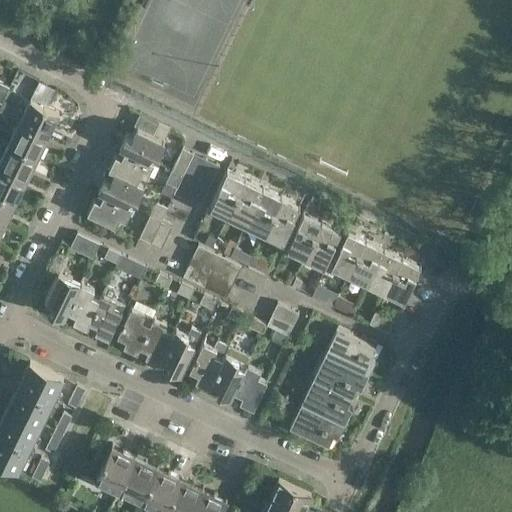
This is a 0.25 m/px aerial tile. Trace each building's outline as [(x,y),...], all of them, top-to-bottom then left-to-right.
[(0,99),(2,100),(10,85),(0,80),(0,99)] [(47,133),(58,111),(30,97),(19,120),(47,133)] [(157,151),(168,126),(157,121),(140,113),(131,133),(125,130),(118,145),(124,147),(152,161),(153,160),(147,157),(151,149),(157,151)] [(36,155),(47,133),(19,120),(8,142),(36,155)] [(0,164),(26,177),(36,155),(8,142),(0,158),(0,164)] [(183,173),(184,171),(193,151),(182,146),(171,168),(183,173)] [(152,161),(124,147),(120,155),(114,152),(108,166),(113,169),(136,179),(140,171),(146,174),(152,161)] [(197,177),(206,158),(193,151),(184,171),(197,177)] [(210,184),(219,164),(206,158),(197,177),(210,184)] [(0,191),(15,199),(26,177),(0,164),(0,191)] [(177,185),(183,173),(171,168),(166,180),(177,185)] [(136,179),(113,169),(110,177),(104,174),(97,189),(102,191),(131,205),(132,204),(126,201),(130,192),(136,195),(142,182),(136,179)] [(229,212),(245,178),(227,169),(210,203),(229,212)] [(187,197),(197,177),(184,171),(183,173),(177,185),(174,191),(187,197)] [(201,203),(210,184),(197,177),(187,197),(201,203)] [(247,220),(263,187),(245,178),(229,212),(247,220)] [(265,229),(281,195),(263,187),(247,220),(265,229)] [(0,218),(5,221),(15,199),(0,191),(0,218)] [(131,205),(102,191),(99,199),(93,196),(86,211),(115,224),(119,215),(125,218),(131,205)] [(284,238),(300,204),(281,195),(265,229),(284,238)] [(161,219),(167,206),(156,201),(150,213),(161,219)] [(306,253),(322,219),(304,210),(288,244),(306,253)] [(150,241),(160,220),(161,219),(150,213),(139,236),(150,241)] [(324,262),(341,228),(322,219),(306,253),(324,262)] [(161,246),(171,225),(160,220),(150,241),(161,246)] [(351,269),(367,235),(348,226),(332,260),(351,269)] [(93,256),(100,242),(76,231),(70,245),(93,256)] [(369,278),(385,244),(367,235),(351,269),(369,278)] [(224,251),(231,254),(236,242),(229,238),(224,251)] [(215,264),(220,254),(198,244),(193,254),(215,264)] [(387,286),(403,252),(385,244),(369,278),(387,286)] [(118,262),(122,253),(109,247),(105,256),(118,262)] [(406,295),(422,261),(403,252),(387,286),(406,295)] [(210,274),(215,264),(193,254),(189,264),(210,274)] [(236,275),(241,265),(220,254),(215,264),(236,275)] [(272,263),(253,254),(248,264),(267,273),(272,263)] [(206,284),(210,274),(189,264),(184,274),(206,284)] [(232,285),(236,275),(215,264),(210,274),(232,285)] [(64,316),(67,310),(78,288),(70,284),(72,278),(58,271),(44,299),(53,303),(50,309),(64,316)] [(167,286),(171,277),(161,272),(156,281),(167,286)] [(227,294),(232,285),(210,274),(206,284),(227,294)] [(85,326),(88,320),(99,298),(91,294),(94,288),(81,282),(78,288),(67,310),(75,314),(72,319),(85,326)] [(190,296),(194,288),(182,282),(178,291),(190,296)] [(334,302),(339,291),(332,288),(327,299),(334,302)] [(108,337),(121,309),(112,304),(115,298),(102,292),(99,298),(88,320),(97,324),(94,330),(108,337)] [(212,307),(217,298),(205,293),(200,302),(212,307)] [(345,309),(349,301),(339,296),(335,304),(345,309)] [(294,322),(299,311),(278,301),(273,312),(294,322)] [(137,350),(139,344),(149,322),(140,318),(143,312),(130,305),(117,334),(125,338),(122,343),(137,350)] [(240,321),(245,312),(233,306),(228,315),(240,321)] [(389,330),(394,318),(376,309),(371,321),(389,330)] [(289,333),(294,322),(273,312),(268,323),(277,327),(289,333)] [(159,361),(161,355),(171,333),(163,329),(166,323),(153,316),(149,322),(139,344),(147,348),(144,354),(159,361)] [(262,331),(266,322),(255,316),(250,325),(262,331)] [(368,371),(375,357),(371,355),(375,345),(337,326),(325,350),(368,371)] [(180,371),(200,331),(192,327),(188,334),(175,327),(171,333),(161,355),(170,359),(167,365),(180,371)] [(284,342),(289,333),(277,327),(272,336),(284,342)] [(225,351),(228,344),(217,338),(213,345),(203,340),(189,368),(198,373),(195,378),(209,385),(212,379),(226,352),(225,351)] [(361,386),(368,371),(325,350),(313,375),(352,394),(357,384),(361,386)] [(243,368),(235,364),(238,358),(226,352),(212,379),(219,383),(217,389),(231,396),(234,390),(248,362),(246,361),(243,368)] [(58,389),(64,377),(30,360),(24,372),(58,389)] [(253,406),(266,378),(257,374),(260,368),(248,362),(234,390),(242,394),(239,399),(253,406)] [(52,400),(58,389),(24,372),(18,384),(52,400)] [(344,420),(351,405),(347,403),(352,394),(313,375),(301,399),(344,420)] [(79,399),(85,387),(77,383),(71,395),(79,399)] [(47,411),(52,400),(18,384),(13,395),(47,411)] [(41,422),(47,411),(13,395),(7,406),(41,422)] [(76,405),(79,399),(71,395),(68,401),(76,405)] [(337,434),(344,420),(301,399),(290,424),(328,442),(333,432),(337,434)] [(36,434),(41,422),(7,406),(2,417),(36,434)] [(68,422),(72,414),(63,410),(60,418),(68,422)] [(0,429),(30,445),(36,434),(2,417),(0,421),(0,429)] [(63,433),(68,422),(60,418),(55,429),(63,433)] [(0,443),(25,456),(30,445),(0,429),(0,443)] [(58,444),(63,433),(55,429),(49,440),(58,444)] [(54,451),(58,444),(49,440),(46,447),(54,451)] [(0,458),(19,468),(25,456),(0,443),(0,458)] [(120,488),(134,456),(111,445),(96,477),(120,488)] [(143,499),(157,467),(134,456),(120,488),(143,499)] [(47,467),(50,461),(41,457),(38,463),(47,467)] [(81,460),(76,470),(87,475),(91,464),(81,460)] [(38,480),(44,473),(47,467),(38,463),(35,468),(27,478),(38,480)] [(165,509),(180,478),(157,467),(143,499),(165,509)] [(294,511),(299,511),(310,491),(279,476),(268,499),(294,511)] [(171,511),(191,511),(203,488),(180,478),(165,509),(171,511)] [(220,511),(227,499),(203,488),(191,511),(220,511)] [(294,511),(268,499),(262,511),(294,511)]
